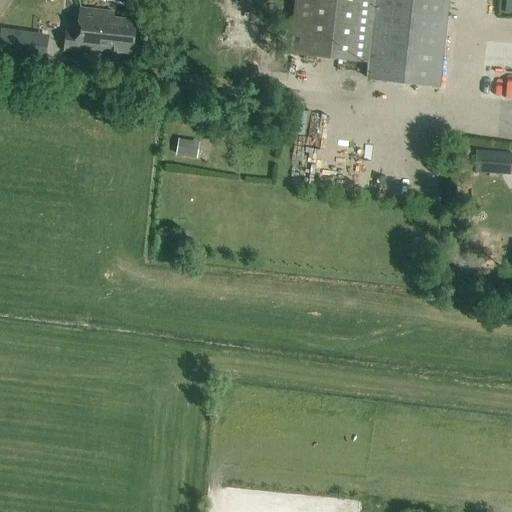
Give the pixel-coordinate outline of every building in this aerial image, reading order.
[(440,87),(450,0),(296,0),(290,54),(370,63),(368,79),(440,87)] [(130,52),(134,22),(112,19),(113,12),(80,8),(76,36),(66,35),(64,51),(106,56),(106,63),(119,65),(121,51),(130,52)] [(0,52),(46,58),(49,35),(1,29),(0,33),(0,52)] [(197,158),(199,142),(179,139),(176,154),(197,158)] [(510,175),(511,153),(476,150),(474,172),(510,175)]
